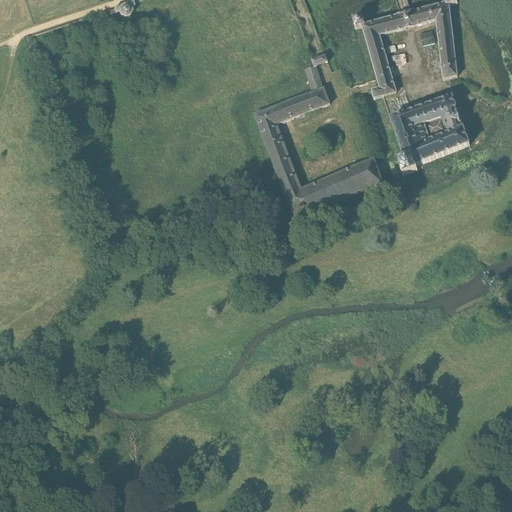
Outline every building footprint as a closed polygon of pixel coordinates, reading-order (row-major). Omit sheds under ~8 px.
[(458,79),(450,7),(458,5),(456,0),(445,0),(446,6),(366,27),(363,18),(352,21),(355,33),(363,31),(375,72),(380,90),(371,92),(374,101),(397,94),(380,37),(436,23),(443,82),(458,79)] [(130,10),(134,9),(133,3),(113,9),(85,19),(88,28),(122,17),(123,19),(126,20),(128,19),(130,16),(130,13),(130,10)] [(33,35),(24,39),(28,53),(38,50),(33,35)] [(394,57),(396,67),(408,65),(406,55),(394,57)] [(384,185),(374,161),(351,170),(301,191),(292,167),(276,126),(330,106),(324,90),(323,91),(316,68),(304,72),(308,82),(312,94),(254,117),(294,223),(384,185)] [(463,131),(462,132),(451,99),(399,117),(399,115),(386,119),(400,161),(397,162),(403,178),(418,172),(416,167),(468,146),(463,131)]
